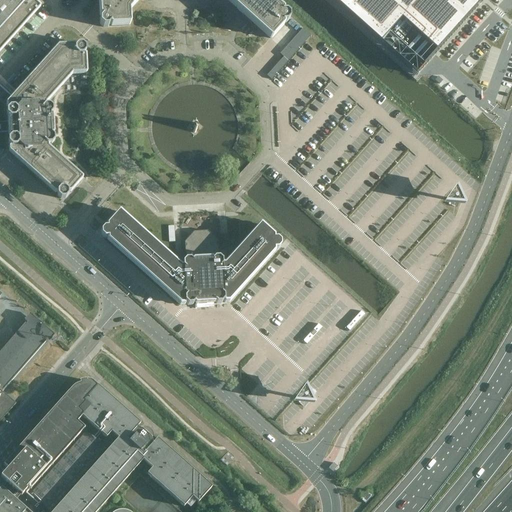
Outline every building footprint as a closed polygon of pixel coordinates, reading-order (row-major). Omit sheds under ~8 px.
[(0,0),(0,50),(40,6),(33,0),(0,0)] [(99,0),(100,16),(102,17),(99,20),(100,24),(103,27),(108,27),(110,25),(111,26),(129,25),(130,24),(129,11),(138,0),(227,0),(270,38),(271,38),(283,25),(283,23),(286,23),(289,20),(289,15),(285,12),(282,12),(282,10),(271,0),(99,0)] [(332,0),(415,75),(482,0),(332,0)] [(288,59),(311,34),(304,27),(281,51),(288,59)] [(8,124),(1,124),(1,131),(8,131),(8,136),(9,138),(8,139),(8,144),(10,146),(9,148),(9,152),(55,193),(57,193),(57,196),(61,199),(65,199),(68,195),(68,192),(70,192),(82,179),(82,178),(48,147),(48,145),(51,145),(54,142),(54,137),(52,135),(53,134),(52,116),(51,115),(53,113),(52,108),(49,105),(46,105),(46,103),(72,74),(85,74),(86,73),(85,55),(84,54),(86,51),(86,47),(82,44),(78,44),(76,46),(74,45),(58,46),(16,92),(12,89),(8,94),(12,97),(7,103),(7,107),(8,108),(6,111),(7,115),(8,117),(7,119),(8,124)] [(273,78),(287,58),(282,55),(268,74),(273,78)] [(487,57),(478,73),(483,75),(492,60),(487,57)] [(104,227),(101,230),(101,235),(104,238),(107,238),(107,240),(180,305),(184,305),(185,303),(188,305),(192,305),(194,303),(195,304),(213,303),(215,302),(216,304),(217,304),(221,304),(223,301),(225,303),(229,302),(275,251),(274,249),(277,249),(281,246),(280,241),(277,238),(274,238),(274,236),(261,225),(259,225),(241,245),(239,248),(223,265),(222,264),(222,261),(219,258),(215,258),(218,254),(217,240),(207,231),(193,232),(184,242),(185,256),(181,252),(176,253),(177,263),(163,251),(161,249),(120,212),(118,212),(107,225),(107,227),(104,227)] [(92,239),(84,247),(93,255),(100,247),(92,239)] [(0,421),(15,404),(2,392),(46,342),(44,341),(46,339),(40,334),(43,330),(45,329),(38,323),(33,328),(27,322),(25,325),(24,324),(0,351),(0,421)] [(68,393),(3,465),(7,469),(0,477),(6,483),(2,488),(1,487),(0,488),(0,506),(6,511),(130,511),(129,511),(126,510),(120,510),(118,510),(114,511),(96,511),(143,461),(152,469),(147,475),(184,507),(192,498),(198,503),(211,488),(157,439),(156,441),(139,426),(140,424),(97,386),(97,387),(93,383),(91,382),(86,381),(82,381),(79,382),(80,384),(76,385),(73,387),(71,389),(68,393)] [(333,463),(328,468),(333,472),(338,467),(333,463)] [(367,491),(360,499),(366,504),(373,496),(367,491)]
